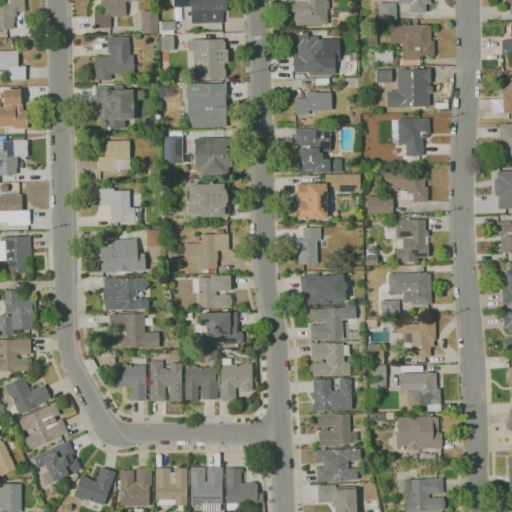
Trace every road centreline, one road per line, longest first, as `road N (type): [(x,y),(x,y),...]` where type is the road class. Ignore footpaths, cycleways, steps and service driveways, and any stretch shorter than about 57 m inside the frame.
road 1 (residential): [(56,0),(66,324),(77,371),(118,431),(281,433)]
road 2 (residential): [(258,0),(265,263),(277,340),(284,511)]
road 3 (residential): [(467,0),(461,225),(478,511)]
